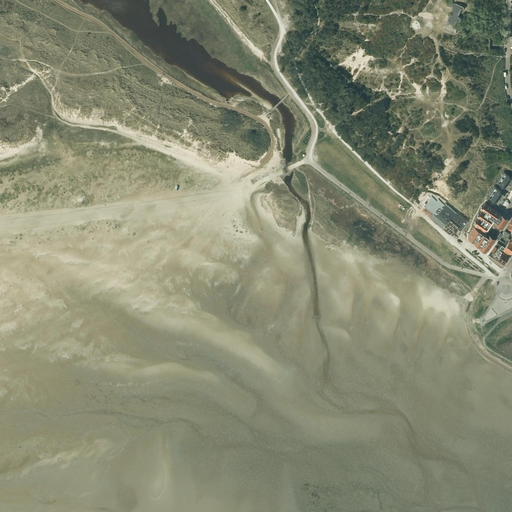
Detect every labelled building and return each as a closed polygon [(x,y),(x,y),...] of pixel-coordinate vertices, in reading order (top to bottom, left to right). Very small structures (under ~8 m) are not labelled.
[(444,25),(442,29),(455,34),(455,33),(451,32),(452,28),(457,30),(457,29),(453,28),(454,25),(455,26),(457,21),(458,22),(459,22),(460,22),(460,21),(461,21),(461,19),(461,18),(459,16),(461,9),(463,10),(464,10),(464,8),(464,7),(464,6),(463,6),(463,5),(455,3),(454,3),(453,3),(453,4),(452,7),(451,9),(447,23),(448,23),(447,26),(444,25)] [(503,172),(500,177),(510,184),(511,180),(511,177),(503,171),(503,172)] [(496,181),(506,189),(510,184),(500,177),(497,181),(496,181)] [(494,187),(491,191),(501,199),(504,193),(494,186),(494,187)] [(487,196),(497,204),(501,199),(491,191),(488,196),(487,196)] [(436,202),(432,199),(425,207),(434,213),(439,206),(442,203),(438,200),(436,202)] [(442,203),(439,206),(452,216),(462,224),(464,220),(442,203)] [(474,226),(469,234),(471,235),(469,237),(474,240),(475,238),(477,239),(475,242),(479,245),(480,243),(482,244),(480,247),(485,250),(486,248),(487,249),(495,239),(487,233),(494,222),(502,228),(508,219),(500,213),(499,213),(499,212),(498,213),(497,212),(497,211),(489,206),(485,203),(484,203),(479,210),(481,211),(476,217),(478,218),(473,224),(475,225),(477,227),(476,228),(474,226)] [(442,228),(452,216),(439,206),(434,213),(433,214),(430,218),(442,228)] [(462,224),(452,216),(442,228),(444,229),(452,236),(457,229),(462,224)] [(468,223),(464,220),(462,224),(457,229),(461,232),(462,229),(468,223)] [(511,253),(511,251),(511,248),(506,244),(504,247),(501,246),(500,248),(509,254),(511,253)] [(499,249),(494,256),(504,263),(504,262),(505,262),(507,260),(506,259),(508,256),(499,249)]
